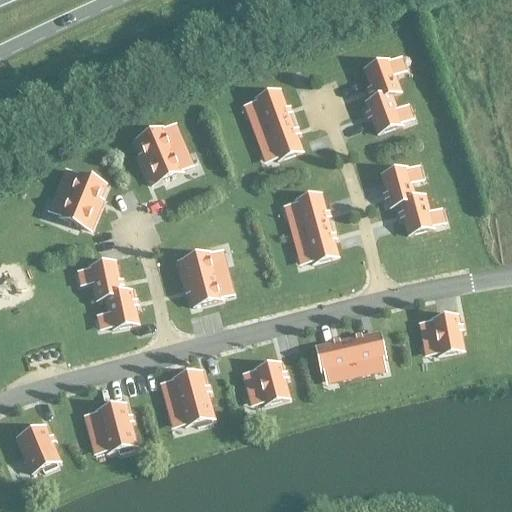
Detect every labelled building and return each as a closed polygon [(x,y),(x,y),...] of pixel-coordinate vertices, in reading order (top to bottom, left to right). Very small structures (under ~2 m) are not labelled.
[(364,73),(375,103),(376,104),(390,98),(391,99),(400,95),(389,64),(364,73)] [(249,121),(255,138),(291,125),(280,95),(255,104),(260,117),(249,121)] [(376,104),(375,103),(366,106),(377,138),(402,128),(391,99),(390,98),(376,104)] [(302,155),(291,125),(255,138),(262,156),(273,151),(278,164),(302,155)] [(142,166),(151,189),(182,176),(182,175),(176,160),(187,155),(175,129),(164,133),(164,132),(136,144),(142,157),(145,164),(142,166)] [(415,203),(415,202),(407,172),(381,179),(390,211),(400,208),(400,207),(415,203)] [(100,211),(97,209),(100,202),(105,188),(78,177),(77,179),(66,174),(55,201),(66,205),(60,221),(91,234),(100,211)] [(293,240),(329,230),(320,198),(295,205),(299,218),(288,222),(293,240)] [(400,207),(400,208),(408,239),(433,232),(425,200),(415,202),(415,203),(400,207)] [(329,230),(293,240),(297,257),(309,254),(313,268),(338,261),(329,230)] [(214,273),(210,257),(177,266),(184,290),(187,289),(189,296),(193,311),(222,303),(222,301),(233,298),(226,270),(214,273)] [(96,304),(106,302),(106,301),(122,298),(121,297),(120,289),(119,284),(115,266),(90,272),(93,288),(96,304)] [(106,302),(109,316),(112,332),(113,333),(138,327),(134,310),(133,304),(131,295),(121,297),(122,298),(106,301),(106,302)] [(432,326),(420,329),(423,347),(435,345),(438,360),(463,355),(457,320),(431,325),(432,326)] [(348,344),(356,381),(374,377),(371,365),(385,362),(379,337),(348,344)] [(356,381),(348,344),(316,351),(322,376),(335,373),(338,385),(356,381)] [(244,379),(249,398),(260,394),(263,407),(264,409),(289,402),(284,382),(282,377),(280,368),(255,375),(255,376),(244,379)] [(167,408),(178,405),(184,428),(185,430),(196,427),(197,431),(211,427),(210,423),(214,422),(207,397),(205,391),(201,376),(172,384),(173,386),(161,389),(167,408)] [(107,457),(118,454),(119,458),(133,454),(132,451),(136,450),(130,426),(128,420),(125,408),(96,416),(97,418),(85,421),(90,438),(101,435),(107,456),(107,457)] [(45,430),(17,442),(32,477),(43,473),(44,476),(57,470),(56,467),(60,465),(52,447),(49,440),(45,430)]
